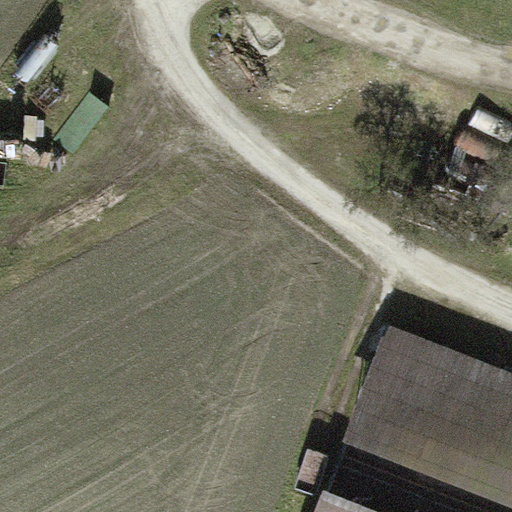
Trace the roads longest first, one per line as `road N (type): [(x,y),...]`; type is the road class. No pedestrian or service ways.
road 1 (track): [(169,0),(211,99),(280,165),(418,270),(511,307)]
road 2 (track): [(311,0),(511,65)]
